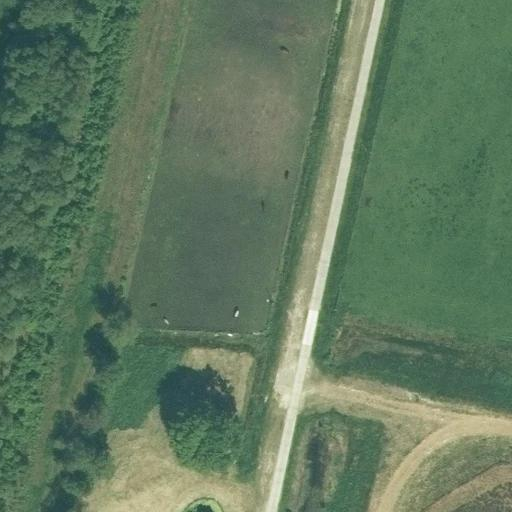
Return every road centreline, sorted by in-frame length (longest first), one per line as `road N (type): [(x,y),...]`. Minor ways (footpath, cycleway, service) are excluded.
road 1 (track): [(275,384),(359,0)]
road 2 (track): [(249,511),(275,384),(399,409),(417,425)]
